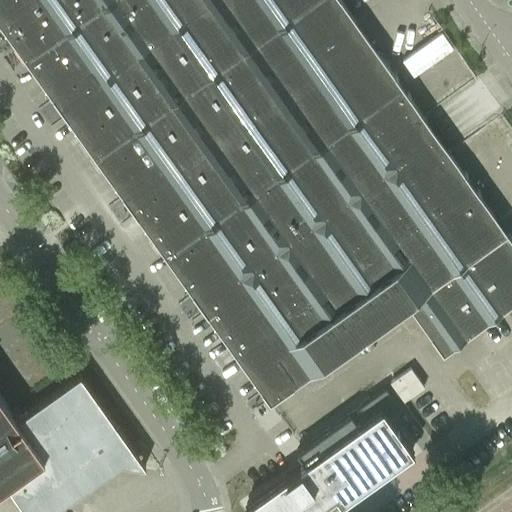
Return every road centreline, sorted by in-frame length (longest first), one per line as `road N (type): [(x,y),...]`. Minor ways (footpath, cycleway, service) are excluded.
road 1 (unknown): [(195,479),(248,448),(250,399),(0,28)]
road 2 (unclassified): [(206,511),(171,436),(0,201)]
